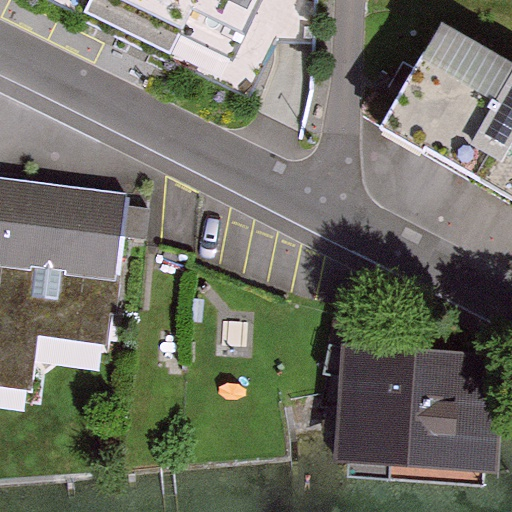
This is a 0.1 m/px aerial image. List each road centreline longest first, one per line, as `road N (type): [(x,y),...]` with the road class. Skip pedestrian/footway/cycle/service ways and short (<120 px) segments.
road 1 (residential): [(337,216),(0,48)]
road 2 (residential): [(349,0),(337,216)]
road 3 (residential): [(511,306),(337,216)]
